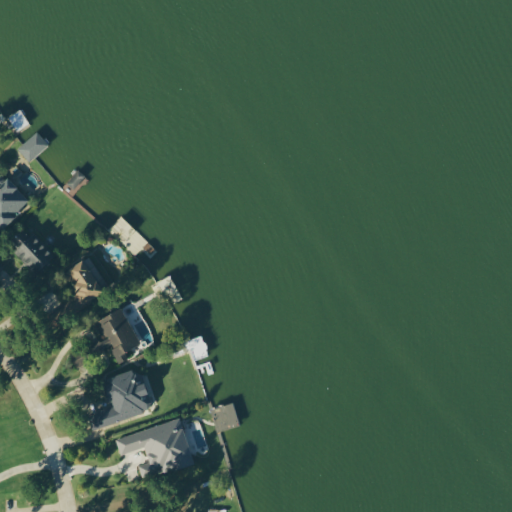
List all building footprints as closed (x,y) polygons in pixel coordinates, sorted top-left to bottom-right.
[(18,148),(29,161),(49,144),(37,131),(18,148)] [(0,227),(30,203),(9,177),(0,184),(0,227)] [(30,235),(22,228),(12,239),(19,245),(14,250),(38,272),(55,254),(32,233),(30,235)] [(109,289),(89,256),(63,272),(69,283),(70,283),(84,305),(109,289)] [(76,367),(112,349),(118,362),(128,357),(125,351),(140,344),(122,307),(95,320),(104,337),(70,354),(76,367)] [(92,427),(153,409),(142,374),(135,376),(133,369),(104,378),(112,406),(88,414),(92,427)] [(116,438),(120,454),(145,447),(149,462),(138,465),(141,478),(193,463),(182,420),(116,438)]
